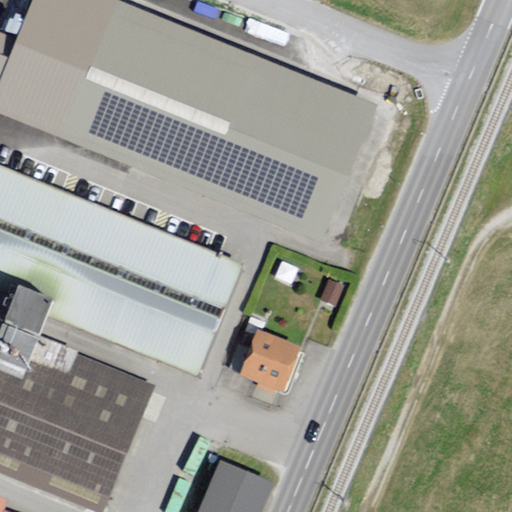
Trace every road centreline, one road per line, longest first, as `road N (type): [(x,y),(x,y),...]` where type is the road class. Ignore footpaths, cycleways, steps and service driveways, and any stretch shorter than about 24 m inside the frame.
road 1 (secondary): [(287,511),(469,80)]
road 2 (unclassified): [(259,0),(469,80)]
